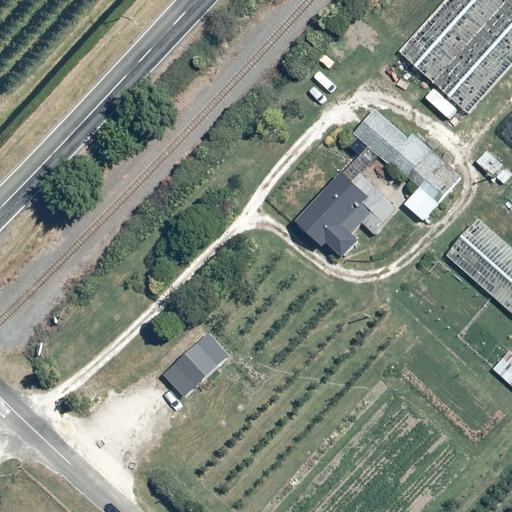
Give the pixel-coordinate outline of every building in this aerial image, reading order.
[(511,67),(511,0),(451,0),(403,56),(471,115),(511,67)] [(465,179),(382,112),(361,137),(395,165),(396,165),(396,166),(423,187),(408,205),(430,223),(465,179)] [(511,125),(482,159),(511,186),(488,214),(511,234),(511,125)] [(362,182),(351,172),(306,222),(350,261),(368,240),(361,234),(367,227),(378,237),(403,209),(367,176),(362,182)] [(511,243),(485,220),(450,260),(511,314),(511,243)] [(511,320),(434,253),(403,290),(511,383),(511,320)] [(190,397),(223,366),(200,341),(217,325),(212,319),(189,341),(197,349),(169,376),(190,397)] [(250,352),(238,362),(259,386),(270,377),(250,352)]
